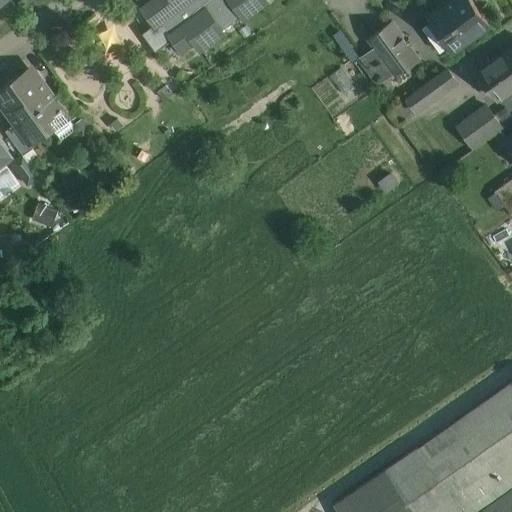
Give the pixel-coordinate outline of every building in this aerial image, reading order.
[(11,0),(0,0),(0,14),(14,4),(11,0)] [(151,0),(142,7),(155,25),(161,21),(181,50),(194,41),(200,49),(224,32),(221,29),(241,14),(243,18),(267,1),(266,0),(151,0)] [(472,0),(449,0),(428,16),(453,50),(490,23),(472,0)] [(420,59),(392,20),(369,36),(397,75),(420,59)] [(511,46),(490,61),(494,67),(483,74),(500,97),(511,88),(511,46)] [(345,91),(354,83),(339,67),(330,76),(345,91)] [(448,68),(409,96),(418,109),(457,81),(448,68)] [(54,95),(37,72),(23,83),(18,76),(0,89),(0,101),(16,123),(29,142),(67,114),(68,114),(54,95)] [(81,112),(64,88),(54,95),(68,114),(67,114),(71,119),(81,112)] [(487,104),(459,125),(475,147),(504,127),(487,104)] [(29,142),(16,123),(6,130),(23,154),(33,147),(29,142)] [(0,142),(0,164),(10,157),(0,142)] [(23,154),(12,162),(28,184),(39,176),(23,154)] [(11,169),(0,177),(0,197),(21,182),(11,169)] [(511,177),(495,190),(505,204),(511,198),(511,177)] [(511,389),(509,385),(457,422),(466,435),(511,401),(511,389)] [(511,401),(466,435),(428,461),(427,461),(462,511),(472,511),(511,483),(511,401)] [(462,511),(427,461),(428,461),(418,446),(388,467),(418,511),(462,511)] [(418,511),(388,467),(334,503),(340,511),(418,511)] [(511,511),(511,483),(472,511),(511,511)]
